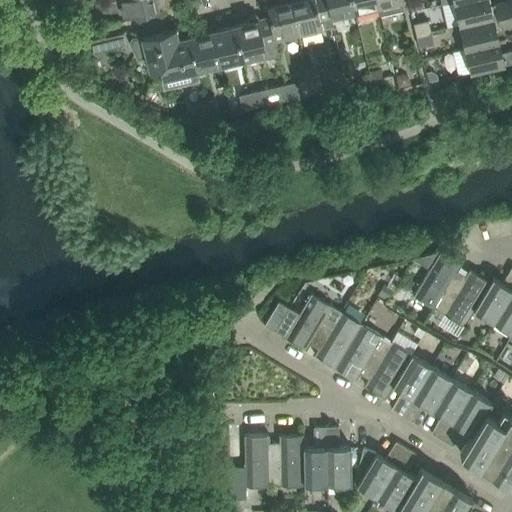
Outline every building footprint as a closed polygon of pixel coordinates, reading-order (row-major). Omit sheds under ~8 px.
[(120,0),(124,17),(177,4),(175,0),(120,0)] [(267,6),(270,16),(276,40),(299,34),(290,0),(283,0),(284,2),(267,6)] [(290,0),(299,34),(333,26),(331,16),(326,0),(290,0)] [(326,0),(331,16),(354,10),(352,0),(326,0)] [(352,0),(354,10),(378,5),(376,0),(352,0)] [(376,0),(378,5),(380,15),(405,9),(402,0),(376,0)] [(422,0),(409,0),(412,9),(424,6),(422,0)] [(459,0),(454,1),(442,4),(447,27),(460,24),(460,25),(499,15),(502,27),(511,24),(511,20),(507,1),(491,5),(489,0),(459,0)] [(251,20),(234,24),(243,58),(264,53),(265,57),(276,55),(273,41),(276,40),(270,16),(259,18),(257,13),(250,15),(251,20)] [(460,25),(465,48),(499,40),(496,28),(502,27),(499,15),(460,25)] [(429,19),(413,23),(414,27),(416,35),(418,35),(431,31),(429,19)] [(217,23),(210,25),(219,64),(243,58),(234,24),(218,28),(217,23)] [(204,32),(188,36),(196,70),(219,64),(210,25),(203,27),(204,32)] [(176,28),(134,38),(131,42),(139,58),(146,56),(150,70),(160,68),(160,69),(178,38),(176,28)] [(418,35),(416,35),(419,47),(434,43),(431,31),(418,35)] [(106,36),(91,39),(94,51),(109,47),(106,36)] [(178,38),(160,69),(162,78),(165,88),(198,80),(196,70),(188,36),(178,38)] [(499,40),(465,48),(471,72),(511,61),(511,49),(502,52),(499,40)] [(380,69),(371,71),(372,78),(382,76),(380,69)] [(431,71),(426,72),(429,81),(438,79),(437,74),(431,71)] [(404,73),(396,75),(399,87),(411,84),(409,77),(404,73)] [(321,76),(309,78),(310,80),(313,93),(324,90),(324,89),(321,76)] [(309,78),(299,81),(302,95),(313,93),(310,80),(309,78)] [(262,89),(251,92),(251,95),(254,107),(266,104),(266,103),(262,89)] [(251,92),(239,95),(242,109),(243,109),(254,107),(251,95),(251,92)] [(215,101),(204,103),(205,106),(207,118),(219,115),(219,114),(215,101)] [(204,103),(193,106),(196,120),(197,120),(207,118),(205,106),(204,103)] [(414,257),(413,259),(429,269),(422,281),(414,294),(435,307),(445,291),(454,296),(462,283),(458,281),(457,281),(462,273),(458,270),(462,263),(440,250),(414,257)] [(474,310),(493,321),(511,290),(511,266),(503,282),(493,276),(490,280),(464,324),(465,325),(474,310)] [(435,307),(464,324),(490,280),(470,268),(466,275),(462,273),(457,281),(462,283),(454,296),(445,291),(435,307)] [(377,293),(388,300),(394,289),(383,283),(377,293)] [(511,290),(493,321),(511,332),(511,290)] [(311,342),(315,345),(319,337),(315,334),(323,320),(332,326),(342,310),(312,292),(299,313),(289,307),(275,330),(307,349),(311,342)] [(279,300),(265,323),(275,330),(289,306),(279,300)] [(315,354),(336,366),(362,323),(342,310),(332,326),(323,320),(315,334),(319,337),(315,345),(319,347),(315,354)] [(361,372),(365,375),(369,367),(365,364),(373,350),(383,356),(392,341),(362,323),(336,366),(357,379),(361,372)] [(365,384),(385,396),(412,352),(392,341),(383,356),(373,350),(365,364),(369,367),(365,375),(369,377),(365,384)] [(391,407),(401,414),(432,365),(412,352),(385,396),(386,396),(393,385),(402,390),(391,407)] [(482,358),(478,364),(484,368),(488,361),(482,358)] [(422,403),(432,408),(452,377),(432,365),(401,414),(412,420),(422,403)] [(499,367),(493,375),(504,382),(509,374),(499,367)] [(431,432),(441,438),(472,389),(452,377),(432,408),(442,414),(431,432)] [(462,427),(471,432),(472,433),(491,401),(472,389),(441,438),(452,444),(462,427)] [(472,433),(471,432),(459,452),(511,483),(511,481),(511,415),(509,414),(504,423),(485,412),(492,401),(491,401),(472,433)] [(304,432),(305,483),(328,483),(327,425),(315,425),(315,445),(305,445),(304,432)] [(339,425),(327,425),(328,483),(351,482),(350,444),(339,445),(339,425)] [(280,441),(275,441),(275,452),(280,451),(281,466),(270,466),(271,484),(305,483),(304,432),(279,432),(280,441)] [(275,452),(275,441),(270,441),(270,433),(245,433),(246,485),(271,484),(270,466),(281,466),(280,451),(275,452)] [(363,446),(353,481),(357,483),(377,495),(407,446),(397,440),(386,457),(376,451),(370,449),(363,446)] [(377,495),(398,508),(417,475),(416,474),(407,469),(417,452),(407,446),(377,495)] [(417,475),(398,508),(404,511),(462,511),(472,496),(422,466),(416,474),(417,475)]
